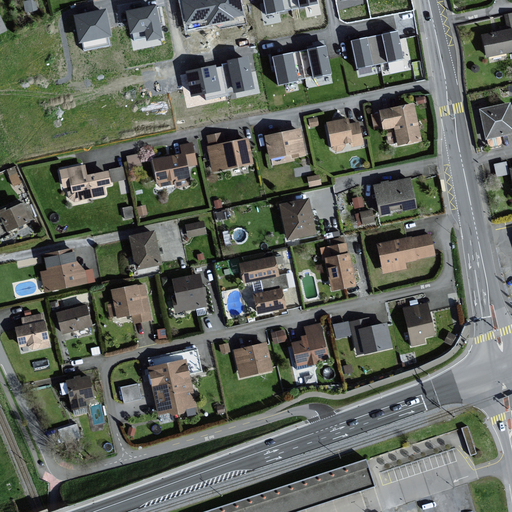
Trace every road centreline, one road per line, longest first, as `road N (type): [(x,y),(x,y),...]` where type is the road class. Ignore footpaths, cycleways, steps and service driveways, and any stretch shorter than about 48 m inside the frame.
road 1 (residential): [(329,430),(315,410),(297,410),(60,474),(0,355)]
road 2 (tertiary): [(486,279),(428,0)]
road 3 (secondary): [(95,511),(329,430)]
road 4 (secondary): [(329,430),(483,377)]
road 5 (residential): [(168,0),(181,64),(248,50)]
